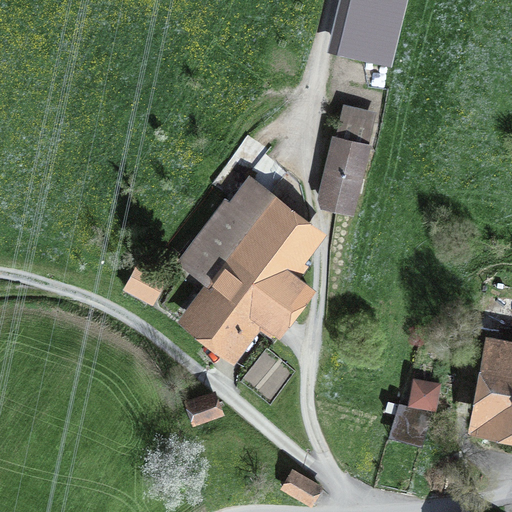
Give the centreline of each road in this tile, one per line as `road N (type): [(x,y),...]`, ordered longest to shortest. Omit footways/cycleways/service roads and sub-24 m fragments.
road 1 (track): [(336,0),(308,132),(319,227),(307,427),(344,494)]
road 2 (track): [(0,270),(119,314),(359,508)]
